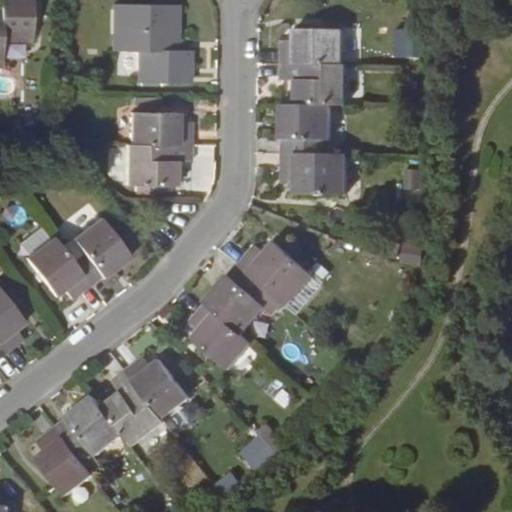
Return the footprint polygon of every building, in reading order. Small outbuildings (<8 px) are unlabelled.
[(33,0),(1,0),(2,5),(0,5),(0,65),(2,66),(3,39),(33,40),(33,0)] [(140,51),(139,82),(141,82),(158,82),(191,83),(191,51),(178,51),(179,5),(115,4),(113,50),(140,51)] [(343,30),(294,29),(294,40),(282,40),(282,64),(343,65),(343,30)] [(343,65),(282,64),(281,80),(296,80),(296,105),(331,105),(345,106),(346,65),(343,65)] [(296,105),(280,104),(279,138),(282,138),(282,153),(330,154),(331,105),(296,105)] [(180,112),(132,112),(131,144),(192,145),(193,122),(180,121),(180,112)] [(131,144),(128,144),(127,185),(136,185),(151,185),(177,185),(178,161),(192,161),(192,145),(131,144)] [(330,154),(282,153),(282,179),(292,180),(292,194),(346,195),(346,154),(330,154)] [(131,256),(101,217),(62,247),(91,285),(102,277),(103,279),(131,256)] [(62,247),(54,237),(27,258),(56,296),(65,289),(73,300),(91,285),(62,247)] [(313,276),(275,242),(265,253),(255,244),(238,264),(262,286),(287,306),(313,276)] [(403,243),(398,263),(419,268),(424,248),(403,243)] [(262,286),(238,264),(228,276),(227,274),(203,302),(205,303),(241,335),(265,307),(253,296),(262,286)] [(25,323),(0,289),(0,347),(5,354),(24,340),(17,330),(25,323)] [(199,329),(191,337),(228,369),(250,343),(241,335),(205,303),(190,320),(199,329)] [(190,397),(160,359),(151,366),(144,356),(124,371),(162,419),(190,397)] [(162,419),(124,371),(112,381),(120,392),(101,406),(123,436),(132,447),(164,422),(162,419)] [(101,406),(93,395),(64,417),(66,419),(55,427),(84,465),(123,436),(101,406)] [(84,465),(55,427),(36,441),(44,451),(35,458),(65,496),(92,475),(84,465)] [(253,474),(276,453),(260,436),(237,457),(253,474)]
